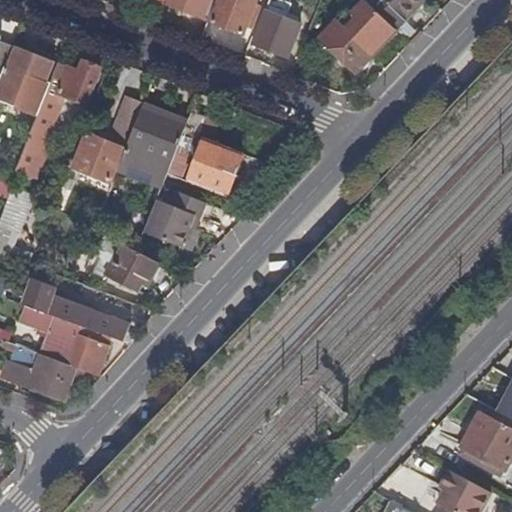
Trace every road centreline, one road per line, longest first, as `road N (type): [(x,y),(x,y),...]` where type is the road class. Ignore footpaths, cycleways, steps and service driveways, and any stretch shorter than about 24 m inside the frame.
road 1 (residential): [(66,455),(367,133)]
road 2 (residential): [(19,0),(367,133)]
road 3 (residential): [(328,511),(511,321)]
road 4 (residential): [(367,133),(493,0)]
